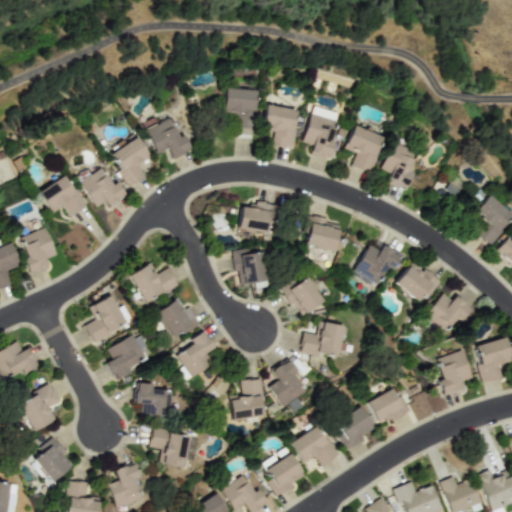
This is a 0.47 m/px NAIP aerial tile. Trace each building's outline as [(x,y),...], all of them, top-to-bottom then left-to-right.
[(253,90),(222,87),(220,111),(235,112),(234,124),(250,126),(253,90)] [(288,147),(295,110),(264,104),(259,128),(272,130),(270,144),(288,147)] [(335,112),(309,105),(299,142),(310,145),(308,153),(327,158),(332,141),(328,140),(335,112)] [(142,129),(154,153),(164,148),(170,159),(188,150),(180,134),(176,136),(167,117),(142,129)] [(379,136),(349,125),(341,149),(353,153),(348,166),(366,172),(379,136)] [(126,186),(143,176),(136,164),(147,158),(134,136),(106,153),(126,186)] [(384,181),(404,188),(410,172),(406,171),(413,151),(389,142),(378,170),(387,173),(384,181)] [(91,207),(103,201),(106,206),(123,197),(115,181),(109,185),(100,168),(77,181),(91,207)] [(34,192),(47,213),(60,206),(66,215),(81,206),(62,174),(34,192)] [(470,212),(483,223),(474,235),(486,245),(509,215),(484,194),(470,212)] [(237,202),(235,229),(265,232),(268,205),(237,202)] [(301,243),(330,251),(337,224),(309,216),(301,243)] [(16,236),(24,257),(20,259),(26,274),(46,267),(43,259),(52,255),(42,227),(16,236)] [(511,232),(494,251),(507,263),(511,258),(511,232)] [(0,286),(8,283),(3,271),(16,265),(7,242),(0,244),(0,286)] [(349,273),(373,286),(383,266),(389,269),(397,254),(379,245),(376,250),(365,244),(349,273)] [(236,284),(262,281),(259,252),(246,253),(246,248),(229,250),(230,269),(235,269),(236,284)] [(407,261),(391,284),(418,303),(434,281),(407,261)] [(141,303),(175,285),(165,267),(153,274),(147,263),(126,274),(141,303)] [(278,289),(296,317),(320,300),(303,276),(293,283),(291,280),(278,289)] [(440,333),(454,317),(458,321),(468,310),(453,295),(448,300),(440,293),(420,314),(440,333)] [(91,320),(82,324),(88,340),(122,326),(109,295),(85,305),(91,320)] [(185,307),(178,311),(171,300),(153,312),(169,339),(195,324),(185,307)] [(340,325),(315,321),(313,334),(300,332),(297,352),(335,357),(340,325)] [(189,343),(170,356),(185,379),(209,363),(202,353),(211,347),(199,330),(187,339),(189,343)] [(109,359),(101,363),(112,380),(127,372),(125,368),(143,357),(128,334),(103,349),(109,359)] [(479,383),(498,377),(495,364),(507,361),(501,336),(471,345),(476,364),(473,364),(479,383)] [(0,347),(0,377),(17,369),(19,374),(34,366),(25,347),(18,350),(14,341),(0,347)] [(432,358),(438,379),(435,380),(439,395),(460,389),(457,381),(467,378),(458,350),(432,358)] [(279,408),(303,392),(290,373),(294,371),(285,358),(268,369),(275,380),(265,386),(279,408)] [(237,380),(238,394),(226,396),(229,419),(260,415),(256,378),(237,380)] [(51,421),(45,406),(55,401),(47,383),(31,390),(33,394),(15,402),(28,430),(51,421)] [(149,389),(149,383),(131,383),(131,403),(138,403),(138,412),(147,412),(147,416),(167,417),(168,389),(149,389)] [(405,410),(397,395),(391,397),(387,389),(361,401),(373,425),(405,410)] [(370,429),(358,407),(328,423),(343,449),(361,439),(358,435),(370,429)] [(285,442),(299,464),(312,456),(317,466),(333,456),(314,424),(285,442)] [(145,446),(158,449),(155,462),(179,468),(187,436),(150,427),(145,446)] [(36,447),(40,452),(31,459),(49,482),(71,465),(49,437),(36,447)] [(301,478),(287,453),(261,468),(267,479),(263,481),(271,495),(301,478)] [(138,498),(131,478),(135,477),(130,462),(111,469),(115,480),(104,484),(112,508),(138,498)] [(472,475),(488,511),(501,511),(499,506),(511,500),(511,488),(504,470),(489,476),(486,469),(472,475)] [(216,489),(230,511),(241,505),(244,511),(249,511),(263,503),(254,488),(250,491),(239,474),(216,489)] [(451,511),(477,502),(467,478),(453,484),(449,476),(435,481),(447,511),(451,511)] [(94,511),(96,498),(83,497),(85,482),(66,480),(62,511),(94,511)] [(389,488),(394,503),(398,501),(402,511),(433,511),(438,510),(428,484),(411,491),(408,481),(389,488)] [(11,511),(14,484),(0,482),(0,511),(11,511)] [(223,511),(212,493),(185,509),(186,511),(223,511)] [(382,511),(386,510),(378,497),(360,507),(363,511),(382,511)]
